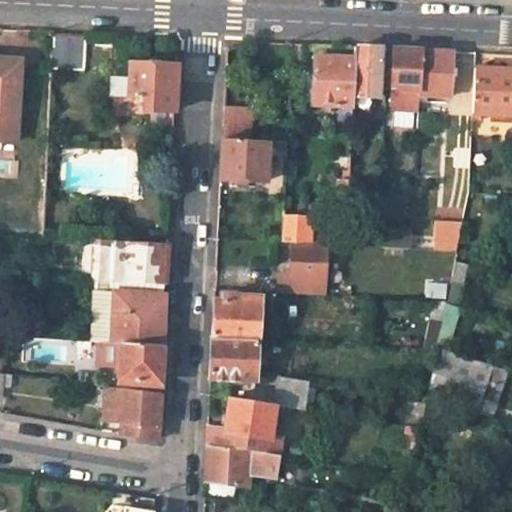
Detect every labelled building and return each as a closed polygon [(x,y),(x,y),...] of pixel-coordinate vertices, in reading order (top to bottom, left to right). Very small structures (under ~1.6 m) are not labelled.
[(85,40),(53,38),(51,71),(83,72),(85,40)] [(354,47),(353,59),(351,98),(375,99),(376,91),(384,91),(384,88),(386,49),(368,48),(354,47)] [(418,95),(421,51),(405,50),(386,49),(384,88),(391,88),(390,107),(418,109),(418,95)] [(421,51),(418,95),(447,97),(449,52),(421,51)] [(310,83),(309,103),(309,105),(351,107),(351,98),(353,59),(311,56),(310,83)] [(16,60),(0,59),(0,140),(12,141),(16,60)] [(130,74),(111,72),(110,93),(145,95),(144,108),(174,110),(176,64),(130,62),(130,74)] [(511,70),(472,68),(470,113),(511,114),(511,70)] [(309,103),(310,83),(299,83),(299,102),(309,103)] [(251,125),(224,123),(223,139),(250,141),(251,125)] [(265,142),(250,141),(223,139),(221,179),(262,183),(265,142)] [(329,153),(328,175),(347,176),(348,155),(329,153)] [(308,207),(307,218),(282,217),(281,242),(344,245),(345,209),(308,207)] [(436,248),(460,249),(460,220),(436,219),(436,248)] [(410,233),(376,230),(375,247),(409,248),(410,233)] [(97,243),(83,242),(82,278),(95,279),(97,243)] [(97,243),(95,279),(166,283),(167,247),(97,243)] [(321,281),(323,249),(290,248),(289,283),(277,282),(276,292),(307,294),(308,280),(321,281)] [(453,262),(455,251),(438,250),(436,262),(452,264),(453,262)] [(466,266),(453,262),(452,264),(449,281),(462,285),(466,266)] [(166,283),(95,279),(95,287),(95,291),(114,292),(157,294),(165,294),(166,287),(166,283)] [(320,295),(321,281),(308,280),(307,294),(320,295)] [(84,290),(81,339),(112,341),(114,292),(95,291),(84,290)] [(157,314),(157,294),(114,292),(112,341),(123,342),(163,345),(164,314),(157,314)] [(240,302),(215,301),(214,311),(213,339),(257,341),(259,297),(240,296),(240,302)] [(431,302),(428,324),(440,326),(444,306),(445,303),(431,302)] [(444,306),(440,326),(436,350),(450,354),(458,311),(444,306)] [(255,380),(257,341),(213,339),(211,371),(211,378),(255,380)] [(123,342),(122,379),(161,382),(162,364),(163,345),(123,342)] [(450,354),(436,350),(426,397),(474,413),(479,398),(494,403),(504,372),(450,354)] [(310,383),(281,378),(276,405),(306,410),(310,383)] [(106,387),(105,401),(122,403),(120,421),(122,421),(121,432),(159,438),(160,412),(161,394),(106,387)] [(270,436),(276,405),(231,397),(225,429),(270,436)] [(122,403),(105,401),(104,419),(120,421),(122,403)] [(412,401),(407,426),(409,427),(420,429),(425,404),(412,401)] [(209,426),(208,444),(240,447),(277,453),(279,438),(270,436),(225,429),(209,426)] [(418,440),(420,429),(409,427),(407,438),(418,440)] [(310,459),(312,442),(286,438),(283,454),(310,459)] [(240,447),(208,444),(207,467),(206,480),(248,484),(248,472),(274,476),(278,454),(277,453),(240,447)]
